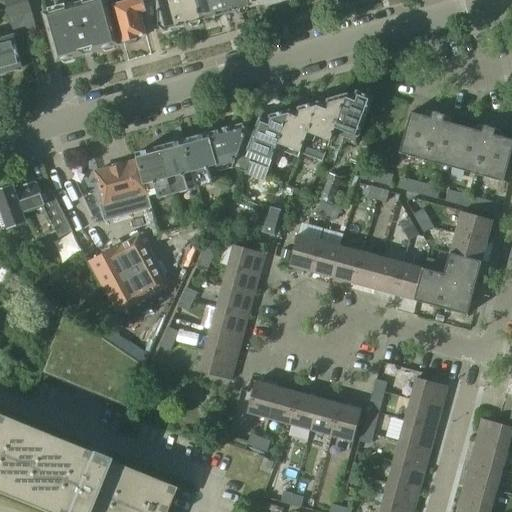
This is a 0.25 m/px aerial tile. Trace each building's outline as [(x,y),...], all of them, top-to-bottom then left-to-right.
[(6,12),(13,38),(3,40),(1,34),(0,34),(0,75),(24,69),(16,40),(41,33),(31,0),(7,0),(11,11),(6,12)] [(61,59),(64,62),(72,60),(73,56),(103,48),(106,51),(113,49),(115,44),(118,44),(105,0),(96,0),(77,6),(75,0),(54,0),(57,11),(45,14),(58,60),(61,59)] [(145,0),(137,0),(115,6),(124,43),(128,42),(129,44),(131,46),(139,44),(139,39),(149,37),(143,14),(149,12),(145,0)] [(202,21),(203,20),(197,0),(159,0),(159,25),(166,30),(189,24),(193,28),(200,26),(202,21)] [(197,0),(203,20),(204,20),(209,23),(216,22),(217,16),(225,14),(220,0),(197,0)] [(220,0),(225,14),(238,11),(241,14),(248,12),(250,7),(253,7),(250,0),(220,0)] [(355,98),(348,95),(331,141),(329,147),(340,151),(345,138),(356,142),(373,98),(358,92),(355,98)] [(302,152),(301,154),(323,163),(329,147),(331,141),(348,95),(329,100),(326,106),(319,103),(307,138),(302,152)] [(290,112),(277,149),(290,154),(292,149),(302,152),(307,138),(319,103),(300,108),(297,115),(290,112)] [(270,166),(277,149),(290,112),(272,117),(269,123),(261,119),(257,130),(249,127),(235,163),(233,167),(245,172),(250,158),(270,166)] [(412,112),(400,153),(452,167),(463,126),(444,121),(445,115),(434,112),(432,118),(412,112)] [(210,134),(219,167),(235,163),(249,127),(247,124),(210,134)] [(483,132),(463,126),(452,167),(504,182),(511,153),(511,139),(495,135),(496,129),(485,126),(483,132)] [(217,168),(219,167),(210,134),(185,141),(193,172),(198,188),(213,184),(208,168),(217,166),(217,168)] [(185,175),(193,172),(185,141),(162,147),(175,195),(189,191),(185,175)] [(137,154),(139,161),(149,197),(158,194),(159,199),(175,195),(162,147),(137,154)] [(139,161),(96,172),(105,205),(100,206),(105,221),(115,219),(133,214),(152,209),(149,197),(139,161)] [(390,187),(393,176),(364,168),(361,179),(390,187)] [(266,178),(276,181),(280,172),(270,169),(266,178)] [(331,174),(321,200),(333,205),(343,179),(331,174)] [(438,200),(441,189),(400,178),(397,189),(438,200)] [(0,228),(3,227),(9,225),(9,227),(22,222),(26,221),(25,219),(29,217),(30,222),(39,239),(42,237),(57,230),(60,237),(71,231),(73,230),(62,209),(51,188),(50,189),(51,191),(42,194),(38,183),(36,184),(23,188),(15,191),(14,187),(3,191),(0,191),(0,228)] [(366,196),(377,198),(380,188),(369,185),(366,196)] [(387,201),(390,190),(380,188),(377,198),(387,201)] [(482,200),(484,193),(478,191),(476,199),(448,191),(445,202),(496,216),(499,205),(482,200)] [(321,202),(317,213),(328,217),(332,205),(321,202)] [(332,205),(328,217),(337,220),(341,208),(332,205)] [(269,208),(263,232),(281,237),(287,213),(269,208)] [(429,217),(424,208),(414,214),(419,223),(429,217)] [(488,242),(494,220),(462,211),(456,233),(488,242)] [(400,222),(405,231),(415,225),(409,217),(400,222)] [(429,217),(419,223),(424,232),(434,226),(429,217)] [(420,234),(415,225),(405,231),(410,240),(420,234)] [(321,240),(312,272),(333,278),(342,246),(341,246),(344,234),(325,229),(322,241),(321,240)] [(450,254),(482,263),(488,242),(456,233),(450,254)] [(152,310),(147,300),(170,288),(140,234),(90,262),(124,325),(152,310)] [(290,266),(312,272),(321,240),(299,234),(290,266)] [(234,245),(228,266),(260,275),(266,254),(234,245)] [(354,284),(362,252),(342,246),(333,278),(354,284)] [(205,248),(201,257),(211,262),(216,253),(205,248)] [(291,251),(283,249),(281,257),(289,259),(291,251)] [(375,289),(383,257),(362,252),(354,284),(375,289)] [(428,258),(425,268),(416,301),(468,315),(482,263),(450,254),(448,264),(428,258)] [(207,271),(211,262),(201,257),(197,266),(207,271)] [(395,295),(404,263),(383,257),(375,289),(395,295)] [(416,301),(425,268),(404,263),(395,295),(416,301)] [(260,275),(228,266),(223,287),(255,296),(260,275)] [(223,287),(217,308),(249,317),(255,296),(223,287)] [(193,302),(197,293),(187,288),(182,297),(193,302)] [(193,302),(182,297),(178,307),(189,312),(193,302)] [(249,317),(217,308),(211,329),(243,338),(249,317)] [(64,313),(40,373),(127,408),(144,367),(64,313)] [(45,338),(52,320),(40,315),(32,333),(45,338)] [(179,332),(169,327),(164,337),(175,342),(179,332)] [(238,359),(243,338),(211,329),(206,350),(238,359)] [(170,351),(175,342),(164,337),(160,347),(170,351)] [(232,380),(238,359),(206,350),(200,372),(232,380)] [(411,399),(443,408),(449,386),(417,378),(411,399)] [(385,393),(388,383),(377,380),(374,390),(385,393)] [(248,413),(269,419),(278,387),(256,381),(248,413)] [(299,393),(278,387),(269,419),(290,425),(299,393)] [(371,400),(383,403),(385,393),(374,390),(371,400)] [(290,425),(311,430),(320,398),(299,393),(290,425)] [(320,398),(311,430),(332,436),(341,404),(320,398)] [(443,408),(411,399),(405,420),(437,429),(443,408)] [(363,410),(341,404),(332,436),(354,442),(363,410)] [(0,416),(0,493),(46,511),(162,511),(173,487),(27,427),(0,416)] [(476,440),(508,449),(511,435),(511,426),(482,419),(476,440)] [(437,429),(405,420),(400,441),(431,450),(437,429)] [(377,425),(366,422),(363,432),(374,435),(377,425)] [(363,432),(360,442),(371,445),(374,435),(363,432)] [(257,449),(261,438),(251,434),(247,446),(257,449)] [(267,453),(271,441),(261,438),(257,449),(267,453)] [(471,461),(503,470),(508,449),(476,440),(471,461)] [(431,450),(400,441),(394,462),(426,471),(431,450)] [(465,482),(497,491),(503,470),(471,461),(465,482)] [(426,471),(394,462),(388,483),(420,491),(426,471)] [(362,476),(365,466),(354,463),(351,473),(362,476)] [(348,483),(359,486),(362,476),(351,473),(348,483)] [(459,503),(491,511),(497,491),(465,482),(459,503)] [(414,511),(420,491),(388,483),(383,504),(413,511),(414,511)] [(294,494),(284,492),(281,503),(291,506),(294,494)] [(294,494),(291,506),(301,508),(304,497),(294,494)] [(457,511),(491,511),(459,503),(457,511)]
